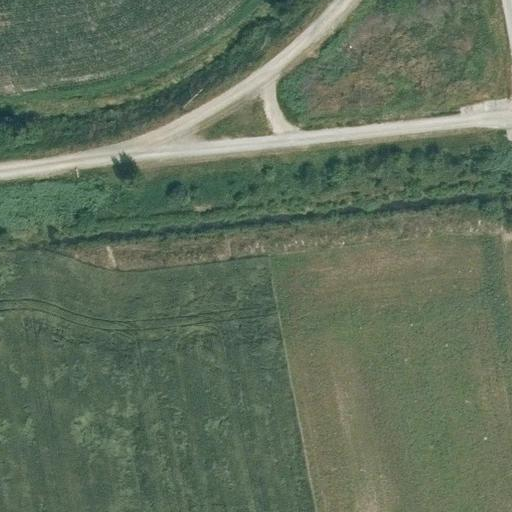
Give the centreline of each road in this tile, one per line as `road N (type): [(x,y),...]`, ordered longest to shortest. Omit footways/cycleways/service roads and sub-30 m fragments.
road 1 (track): [(116,160),(511,115)]
road 2 (unclassified): [(344,0),(251,84),(179,131),(116,160),(0,172)]
